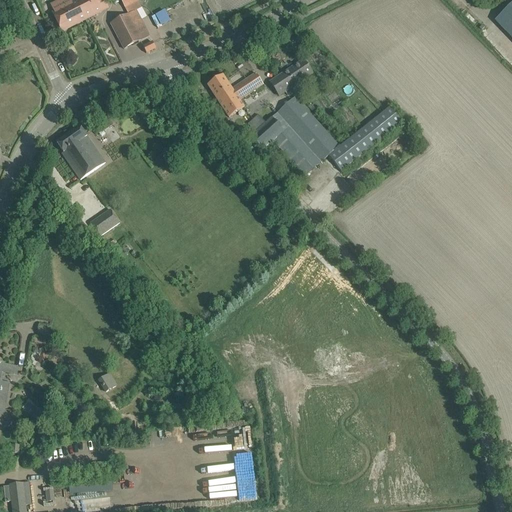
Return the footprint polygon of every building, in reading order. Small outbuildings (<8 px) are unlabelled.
[(79,0),(76,2),(85,20),(107,8),(103,0),(79,0)] [(124,50),(149,37),(136,11),(142,8),(137,0),(120,0),(128,15),(119,20),(111,24),(124,50)] [(62,31),(85,20),(76,2),(53,13),(62,31)] [(511,5),(496,21),(503,29),(511,38),(511,5)] [(167,10),(153,17),(158,28),(173,22),(167,10)] [(153,43),(143,47),(146,54),(156,49),(153,43)] [(270,83),(276,91),(279,96),(292,88),(293,90),(303,83),(302,81),(313,74),(304,61),(270,83)] [(229,118),(237,113),(244,108),(239,101),(263,85),(256,74),(232,90),(223,76),(208,86),(229,118)] [(258,116),(251,122),(248,125),(255,133),(250,138),(263,151),(273,141),(302,173),(300,175),(303,178),(329,156),(341,172),(402,124),(390,108),(340,148),(295,98),(266,124),(258,116)] [(57,143),(63,152),(64,153),(65,152),(84,179),(105,164),(80,127),(57,143)] [(91,224),(100,238),(120,224),(111,211),(91,224)] [(17,376),(18,367),(0,364),(0,424),(3,425),(9,384),(2,383),(3,373),(17,376)] [(117,386),(110,374),(98,381),(106,393),(117,386)] [(166,405),(146,405),(146,414),(167,414),(166,405)] [(211,495),(210,479),(183,480),(183,496),(211,495)] [(23,484),(9,486),(9,488),(11,502),(12,511),(26,511),(26,506),(32,505),(29,483),(23,484)] [(114,483),(70,485),(71,494),(114,492),(114,483)] [(55,491),(47,491),(47,502),(55,502),(55,491)]
